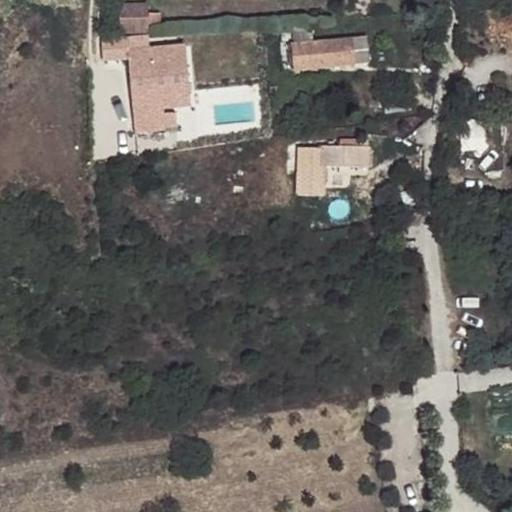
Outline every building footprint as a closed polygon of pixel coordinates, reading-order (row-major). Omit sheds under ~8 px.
[(148,5),(120,6),(119,33),(148,32),(148,25),(158,25),(158,14),(148,14),(148,5)] [(122,51),(128,50),(130,81),(152,79),(149,47),(146,48),(145,38),(103,41),(104,61),(123,60),(122,51)] [(366,38),(292,44),(294,69),(368,63),(366,38)] [(383,100),(385,114),(410,110),(408,97),(383,100)] [(367,168),(368,148),(318,146),(317,166),(367,168)]
